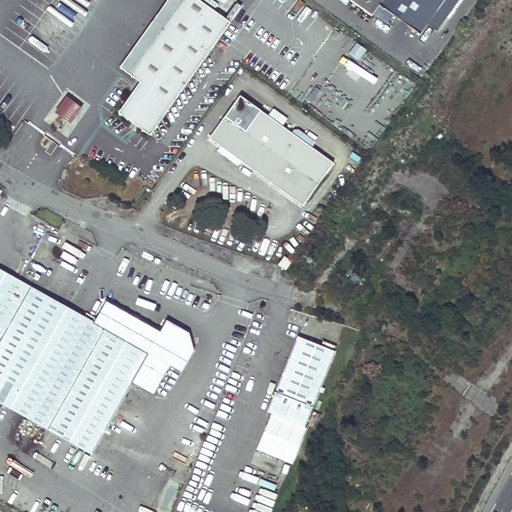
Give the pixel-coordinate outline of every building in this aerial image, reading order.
[(198,0),(170,0),(122,68),(140,82),(118,113),(150,135),(229,22),(198,0)] [(349,0),(371,15),(373,13),(380,19),(386,23),(406,38),(412,30),(418,34),(415,39),(419,42),(425,34),(422,32),(429,22),(444,0),(349,0)] [(457,0),(444,0),(429,22),(438,27),(457,0)] [(386,23),(380,19),(377,23),(383,27),(386,23)] [(350,71),(367,49),(357,41),(340,63),(350,71)] [(68,95),(56,112),(71,123),(83,107),(68,95)] [(291,197),(302,205),(332,163),(311,148),(281,127),(285,121),(286,119),(273,110),(268,117),(240,97),(210,138),(221,146),(240,160),(272,183),(288,195),(291,197)] [(315,143),(285,121),(281,127),(311,148),(315,143)] [(240,160),(221,146),(218,151),(238,164),(240,160)] [(288,195),(272,183),(268,187),(288,201),(291,197),(288,195)] [(278,265),(285,270),(287,269),(292,262),(284,257),(278,265)] [(0,401),(93,454),(133,384),(154,396),(171,367),(182,373),(195,351),(190,334),(167,321),(162,332),(107,301),(95,322),(0,268),(0,401)] [(331,351),(310,343),(295,337),(266,412),(302,426),(332,351),(331,351)] [(310,343),(331,351),(333,346),(319,340),(318,345),(311,342),(310,343)]
